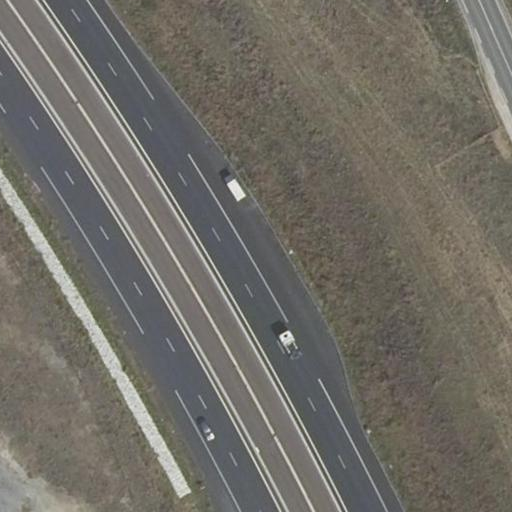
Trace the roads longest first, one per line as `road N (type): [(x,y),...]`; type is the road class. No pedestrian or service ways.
road 1 (trunk): [(371,511),(155,105),(76,0)]
road 2 (trunk): [(0,76),(196,390),(251,511)]
